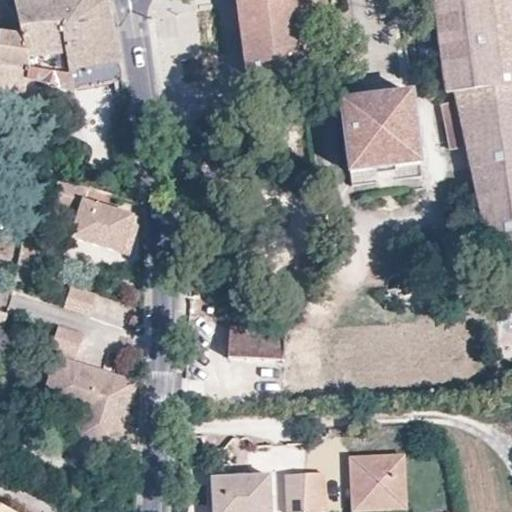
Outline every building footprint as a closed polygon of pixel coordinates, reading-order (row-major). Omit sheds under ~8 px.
[(15,0),(22,36),(23,45),(27,53),(28,71),(70,75),(58,0),(15,0)] [(58,0),(70,75),(28,71),(17,68),(16,75),(73,95),(122,82),(109,2),(106,0),(58,0)] [(294,0),(237,0),(247,76),(302,69),(294,0)] [(511,0),(436,0),(449,91),(457,92),(463,138),(486,245),(511,241),(511,0)] [(0,65),(17,68),(28,71),(27,53),(23,45),(22,36),(0,32),(0,65)] [(172,112),(190,109),(187,85),(169,88),(172,112)] [(410,96),(341,103),(349,172),(418,165),(410,96)] [(418,165),(350,173),(352,186),(373,184),(374,196),(397,193),(396,181),(420,178),(419,165),(418,165)] [(138,218),(83,202),(71,238),(129,256),(135,235),(125,233),(128,223),(135,225),(138,218)] [(96,296),(70,288),(63,310),(89,318),(96,296)] [(83,336),(57,328),(49,356),(56,359),(74,365),(83,336)] [(275,332),(229,329),(226,357),(282,361),(275,332)] [(74,365),(56,359),(42,403),(79,414),(85,428),(100,432),(95,450),(114,455),(117,445),(136,451),(137,431),(123,427),(130,404),(111,397),(117,378),(74,365)] [(400,455),(348,458),(351,511),(403,509),(400,455)] [(322,472),(302,472),(301,500),(283,501),(282,511),(322,511),(324,511),(322,472)] [(270,511),(269,473),(211,476),(213,511),(270,511)]
